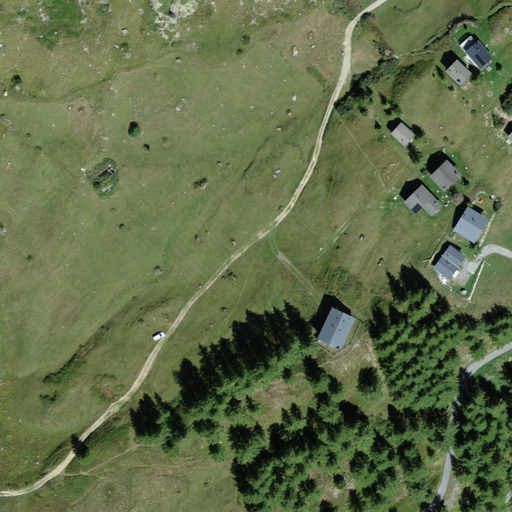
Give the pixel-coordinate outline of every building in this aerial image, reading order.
[(473,35),(461,44),(465,50),(477,41),(473,35)] [(487,58),(475,44),(464,52),(477,67),(487,58)] [(464,74),(452,63),(443,72),(455,83),(464,74)] [(410,136),(399,125),(389,135),(400,145),(410,136)] [(511,128),(503,138),(511,146),(511,128)] [(455,176),(442,163),(428,177),(440,190),(455,176)] [(437,206),(429,198),(420,206),(429,214),(437,206)] [(485,220),(469,210),(457,230),(473,240),(485,220)] [(464,258),(451,248),(436,267),(449,277),(464,258)] [(356,319),(333,307),(320,340),(340,349),(356,319)]
